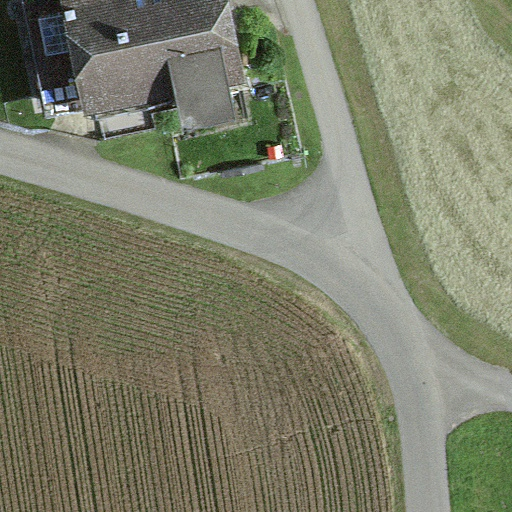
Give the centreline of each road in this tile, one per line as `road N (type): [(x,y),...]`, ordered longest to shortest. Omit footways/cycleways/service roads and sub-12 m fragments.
road 1 (unclassified): [(380,308),(255,233),(0,150)]
road 2 (unclassified): [(380,308),(296,0)]
road 3 (unclassified): [(432,511),(422,382),(380,308)]
